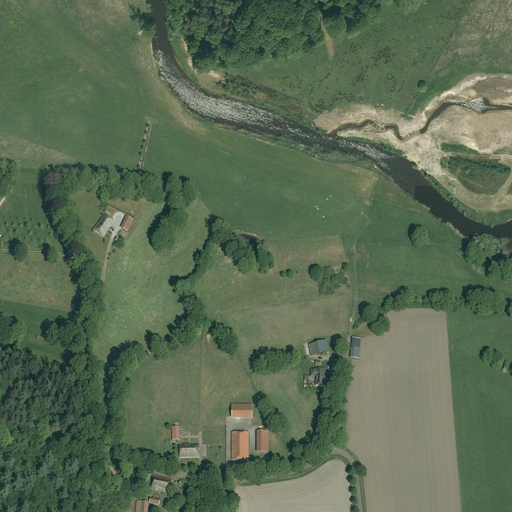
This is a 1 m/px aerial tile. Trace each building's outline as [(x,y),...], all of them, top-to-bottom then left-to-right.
[(93,229),(102,236),(112,222),(103,215),(93,229)] [(361,339),(352,338),(350,358),(359,359),(361,339)] [(326,342),(320,343),(308,345),(311,357),(329,353),(326,342)] [(311,371),(311,377),(315,377),(315,386),(324,387),(325,370),(316,370),(316,371),(311,371)] [(252,410),(244,411),(245,419),(253,418),(252,410)] [(270,431),(258,431),(258,453),(270,453),(270,431)] [(232,460),(248,460),(248,433),(232,433),(232,460)] [(187,458),(199,457),(199,445),(179,445),(180,458),(187,458)] [(172,481),(153,476),(150,489),(169,493),(172,481)] [(137,506),(139,507),(138,511),(148,511),(149,502),(139,502),(139,503),(137,502),(137,506)]
